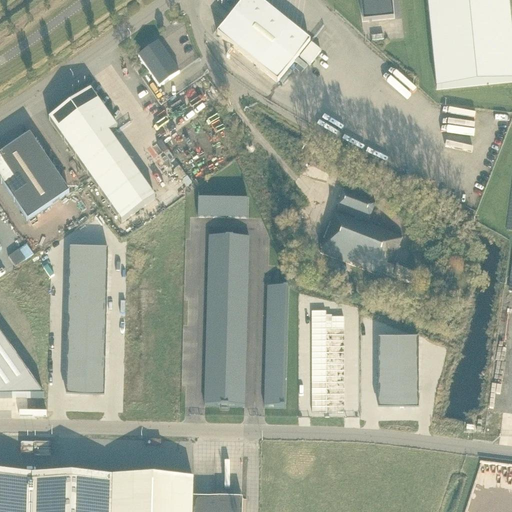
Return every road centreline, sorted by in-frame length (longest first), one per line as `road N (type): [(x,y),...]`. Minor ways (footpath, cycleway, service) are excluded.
road 1 (unclassified): [(511,453),(351,435),(0,426)]
road 2 (unclassified): [(350,153),(223,78),(182,0)]
road 3 (unclassified): [(0,116),(171,0)]
road 4 (unknown): [(336,36),(371,100),(410,140),(474,172)]
